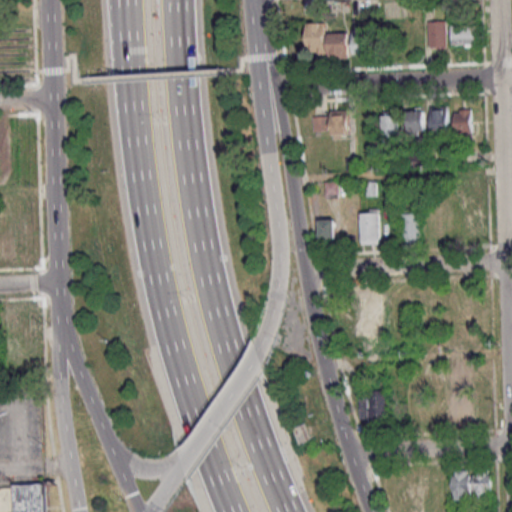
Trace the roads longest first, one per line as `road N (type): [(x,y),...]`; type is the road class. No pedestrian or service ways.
road 1 (motorway): [(283,511),(238,397),(205,272),(186,159),(174,0)]
road 2 (residential): [(497,0),(511,445)]
road 3 (motorway): [(128,111),(158,295),(227,511)]
road 4 (secondary): [(48,0),(52,286)]
road 5 (secondary): [(370,511),(334,406),(305,271)]
road 6 (residential): [(500,78),(266,93)]
road 7 (tertiary): [(52,286),(75,511)]
road 8 (tertiary): [(252,358),(275,276),(277,150)]
road 9 (residential): [(305,271),(506,261)]
road 10 (secondary): [(52,286),(104,443)]
road 11 (residential): [(511,445),(348,453)]
road 12 (tertiary): [(179,469),(252,358)]
road 13 (secondary): [(305,271),(277,150)]
